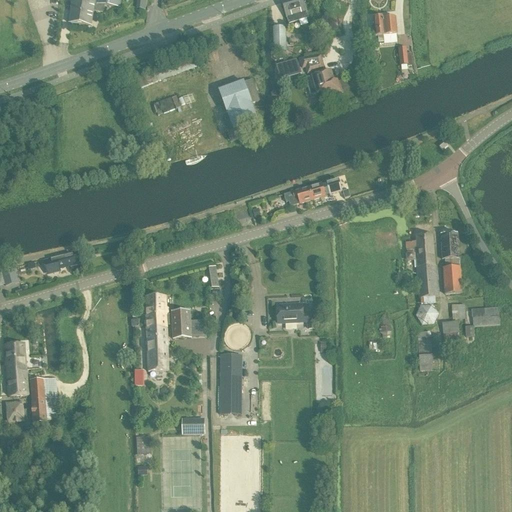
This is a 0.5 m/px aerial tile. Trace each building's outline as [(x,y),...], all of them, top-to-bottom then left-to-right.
[(72,0),(69,24),(92,27),(94,12),(104,13),(105,5),(120,7),(121,0),(72,0)] [(289,25),(308,19),(302,0),(293,0),(282,4),(289,25)] [(383,20),(383,18),(373,19),(375,37),(377,37),(378,43),(384,42),(383,37),(397,35),(395,18),(383,20)] [(286,28),(274,28),(274,32),(276,53),(287,52),(286,28)] [(405,48),(398,49),(400,64),(400,67),(408,66),(408,67),(412,67),(412,63),(411,55),(406,55),(405,48)] [(320,57),(300,60),(302,69),(306,68),(307,74),(315,72),(316,75),(312,76),(317,93),(321,92),(322,96),(328,94),(327,93),(339,89),(336,80),(333,81),(329,71),(321,74),(320,70),(324,69),(320,57)] [(276,66),(280,80),(286,78),(282,64),(276,66)] [(260,102),(252,81),(244,84),(244,83),(220,92),(234,130),(258,121),(252,105),(260,102)] [(439,148),(442,151),(448,147),(445,143),(439,148)] [(322,186),(309,189),(313,201),(326,197),(325,196),(329,195),(329,196),(342,192),(339,181),(326,185),(325,185),(323,186),(322,186)] [(293,194),(285,197),(287,203),(290,202),(291,207),(300,204),(313,201),(309,189),(293,194)] [(344,200),(351,197),(349,190),(342,193),(344,200)] [(259,209),(253,211),(255,218),(261,216),(259,209)] [(442,261),(445,260),(461,260),(459,233),(440,234),(442,261)] [(436,267),(433,235),(414,237),(414,242),(406,243),(406,252),(414,251),(414,254),(408,254),(407,255),(407,260),(409,261),(414,261),(419,299),(439,298),(436,267)] [(59,273),(59,270),(78,265),(75,254),(47,261),(44,262),(48,276),(59,273)] [(446,269),(461,268),(461,260),(445,260),(446,269)] [(6,286),(18,283),(15,268),(2,272),(6,286)] [(446,295),(452,295),(462,294),(461,268),(446,269),(443,269),(445,295),(446,295)] [(146,298),(149,372),(169,371),(167,326),(172,326),(172,315),(167,316),(166,297),(146,298)] [(302,316),(301,305),(276,307),(277,324),(307,322),(308,329),(315,329),(314,315),(302,316)] [(453,322),(466,321),(465,305),(452,307),(453,322)] [(422,326),(434,325),(439,316),(433,306),(421,307),(416,317),(422,326)] [(474,328),(475,328),(500,326),(499,309),(473,310),(473,319),(474,327),(474,328)] [(172,326),(173,340),(191,339),(191,328),(206,328),(205,320),(191,321),(190,312),(172,312),(172,315),(172,326)] [(453,323),(442,324),(444,348),(445,348),(446,355),(456,355),(454,340),(460,339),(458,322),(453,323)] [(474,328),(474,327),(465,327),(466,339),(475,338),(475,328),(474,328)] [(9,397),(29,395),(25,345),(5,346),(9,397)] [(222,357),(221,416),(242,416),(243,357),(222,357)] [(54,380),(31,382),(34,423),(57,421),(54,380)] [(8,423),(24,422),(23,407),(21,403),(7,404),(8,423)] [(204,420),(182,420),(182,435),(204,435),(204,420)] [(136,439),(137,450),(137,456),(152,456),(151,438),(138,439),(136,439)] [(8,462),(22,462),(22,452),(25,452),(25,441),(8,441),(8,462)] [(138,477),(147,476),(147,467),(138,468),(138,477)]
